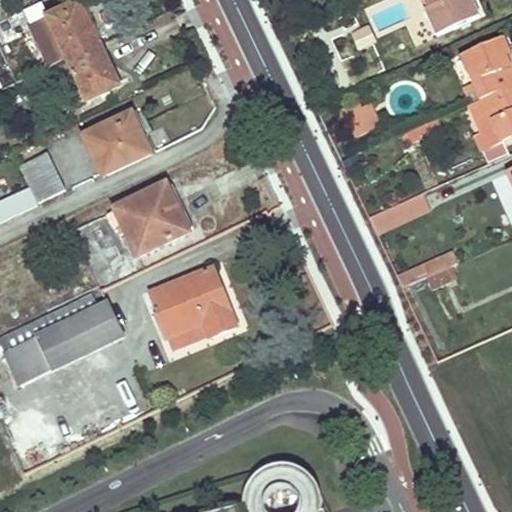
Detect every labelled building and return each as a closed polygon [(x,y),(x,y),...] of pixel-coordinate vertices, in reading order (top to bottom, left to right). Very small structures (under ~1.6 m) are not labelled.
[(426,0),(420,0),(425,11),(430,9),(426,0)] [(426,0),(430,9),(425,11),(436,36),(481,18),(474,2),(468,5),(465,0),(426,0)] [(80,1),(35,23),(55,65),(69,59),(100,44),(80,1)] [(368,29),(353,36),(359,50),(374,44),(368,29)] [(511,44),(509,38),(458,60),(469,85),(481,80),(489,97),(511,87),(511,58),(511,55),(511,54),(511,44)] [(110,40),(100,44),(120,85),(134,79),(129,69),(125,71),(110,40)] [(100,44),(69,59),(89,100),(120,85),(100,44)] [(481,80),(469,85),(476,103),(489,97),(481,80)] [(511,87),(489,97),(476,103),(474,104),(490,140),(503,134),(507,142),(511,139),(511,87)] [(490,140),(474,104),(468,107),(480,136),(475,138),(481,153),(483,152),(485,157),(505,149),(503,143),(507,142),(503,134),(490,140)] [(358,105),(342,112),(351,133),(355,141),(379,130),(369,107),(361,111),(358,105)] [(134,112),(85,136),(104,176),(153,153),(134,112)] [(438,121),(402,137),(406,147),(442,132),(438,121)] [(48,154),(21,166),(38,203),(65,190),(48,154)] [(167,184),(106,213),(115,230),(118,228),(121,235),(127,232),(139,257),(191,232),(189,229),(169,187),(167,184)] [(195,226),(175,184),(169,187),(189,229),(195,226)] [(422,195),(369,219),(377,237),(430,214),(422,195)] [(402,288),(428,277),(452,267),(458,264),(453,252),(397,277),(402,288)] [(452,267),(428,277),(433,290),(453,281),(457,279),(452,267)] [(214,268),(152,293),(160,312),(155,314),(165,338),(168,336),(205,321),(210,334),(212,338),(238,327),(214,268)] [(65,275),(36,288),(45,305),(73,293),(65,275)] [(0,337),(0,354),(5,352),(109,303),(106,298),(97,302),(93,293),(0,337)] [(125,337),(109,303),(5,352),(20,385),(125,337)] [(210,334),(205,321),(168,336),(174,349),(210,334)] [(322,511),(323,506),(323,498),(323,497),(319,488),(317,485),(316,483),(314,481),(312,479),(311,476),(308,475),(306,473),(304,472),(301,471),(299,469),(296,468),(293,468),(291,467),(288,466),(285,466),(283,466),(280,466),(277,467),(273,468),(266,470),(261,472),(254,478),(250,484),(246,492),(243,508),(244,511),(240,511),(239,508),(225,511),(322,511)]
